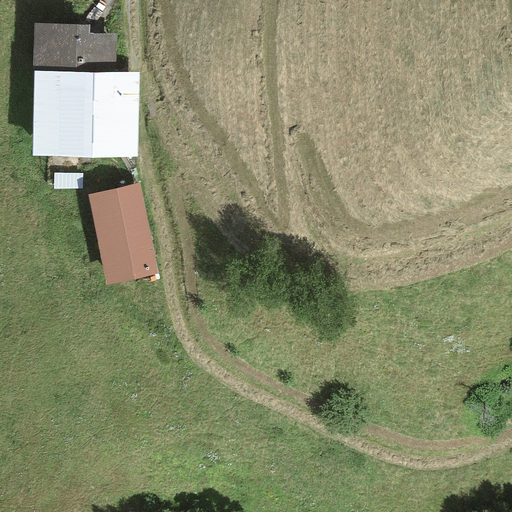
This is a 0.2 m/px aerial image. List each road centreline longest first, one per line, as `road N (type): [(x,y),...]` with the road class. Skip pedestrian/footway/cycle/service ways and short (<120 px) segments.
road 1 (track): [(139,71),(142,132),(178,315),(202,357),(230,379),(384,453),(444,460),(511,439)]
road 2 (track): [(139,71),(196,172),(276,258),(366,270),(457,252),(511,227)]
